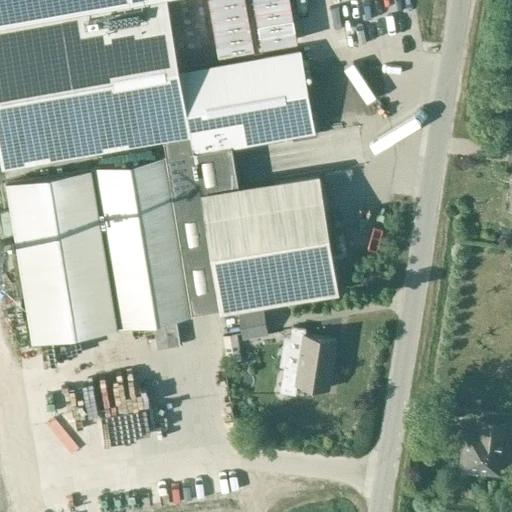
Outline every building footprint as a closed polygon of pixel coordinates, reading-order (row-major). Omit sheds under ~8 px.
[(0,0),(0,18),(103,1),(103,5),(130,0),(0,0)] [(299,47),(180,68),(167,0),(129,0),(0,22),(0,151),(2,165),(164,136),(167,153),(7,180),(33,339),(193,313),(192,310),(220,306),(220,308),(337,290),(319,171),(237,183),(231,143),(313,128),(299,47)] [(254,47),(245,0),(209,0),(218,53),(254,47)] [(253,0),(261,45),(297,39),(290,0),(253,0)] [(367,257),(376,219),(359,215),(349,253),(367,257)] [(244,336),(268,332),(263,305),(240,309),(244,336)] [(329,387),(337,338),(304,333),(305,327),(293,325),(291,337),(302,338),(298,366),(285,364),(281,390),(295,392),(296,382),(329,387)] [(224,336),(228,362),(242,360),(238,334),(224,336)] [(122,401),(123,419),(160,418),(159,399),(122,401)] [(500,472),(506,422),(479,418),(477,431),(465,430),(460,468),(500,472)]
